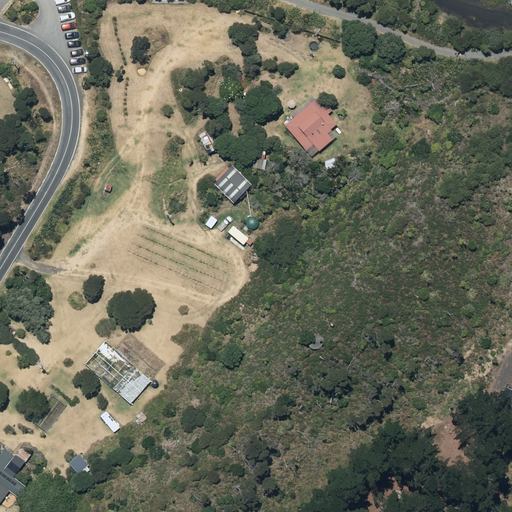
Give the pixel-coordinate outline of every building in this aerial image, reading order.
[(318,105),(314,100),(283,125),(310,157),(335,136),(329,129),(335,124),(327,114),(331,110),(323,101),(318,105)] [(196,134),(207,153),(219,146),(209,127),(196,134)] [(263,169),(265,160),(262,159),(264,149),(248,146),(245,167),(263,169)] [(212,183),(232,202),(249,185),(229,166),(212,183)] [(149,381),(103,340),(83,363),(128,404),(149,381)] [(108,397),(114,402),(118,397),(113,392),(108,397)] [(102,409),(89,397),(82,404),(96,417),(102,409)] [(108,415),(102,422),(108,427),(114,421),(108,415)] [(7,438),(14,443),(19,438),(12,432),(7,438)] [(0,483),(17,497),(24,488),(11,477),(20,465),(12,458),(13,456),(3,447),(0,451),(0,483)] [(15,455),(24,462),(29,456),(19,448),(15,455)] [(35,457),(41,461),(45,456),(38,451),(35,457)] [(15,508),(21,511),(32,511),(34,509),(20,501),(15,508)]
